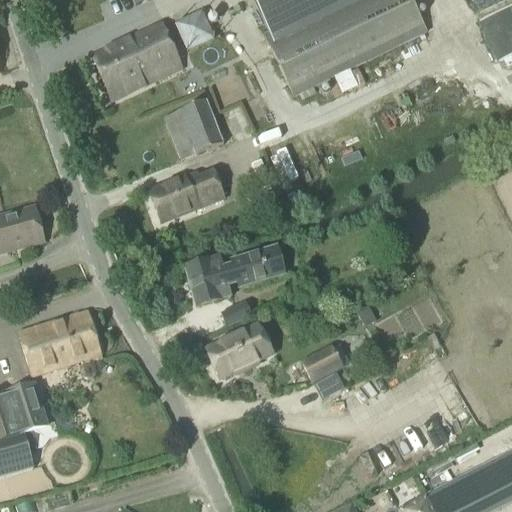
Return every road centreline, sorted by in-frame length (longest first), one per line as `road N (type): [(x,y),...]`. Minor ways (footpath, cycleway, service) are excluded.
road 1 (tertiary): [(217,511),(102,277),(8,0)]
road 2 (unknown): [(438,0),(456,43),(280,115),(271,114),(216,0)]
road 3 (unknown): [(181,0),(79,61),(0,90)]
